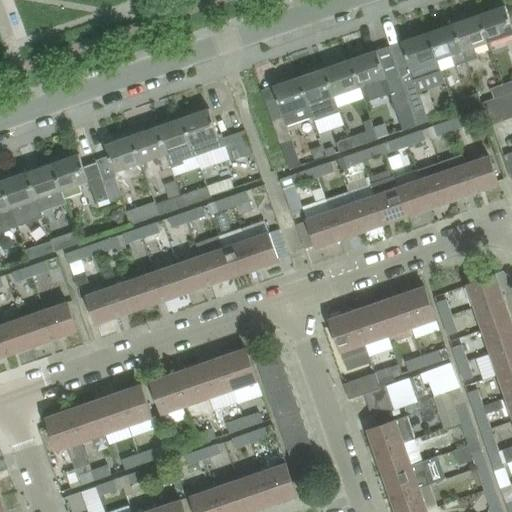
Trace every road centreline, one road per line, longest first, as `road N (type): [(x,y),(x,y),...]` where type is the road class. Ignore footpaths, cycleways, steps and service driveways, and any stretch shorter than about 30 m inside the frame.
road 1 (residential): [(0,118),(342,0)]
road 2 (residential): [(8,399),(291,299)]
road 3 (residential): [(291,299),(491,232),(511,237)]
road 4 (residential): [(363,511),(291,299)]
